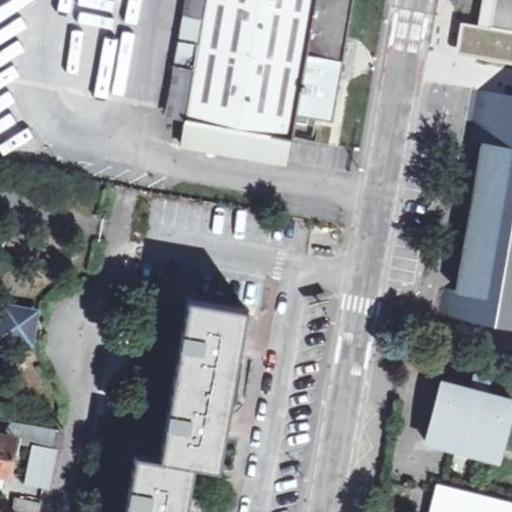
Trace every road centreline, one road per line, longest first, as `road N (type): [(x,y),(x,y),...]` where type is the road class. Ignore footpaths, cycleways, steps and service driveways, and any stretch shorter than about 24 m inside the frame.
road 1 (unclassified): [(416,0),(327,511)]
road 2 (residential): [(77,511),(122,267)]
